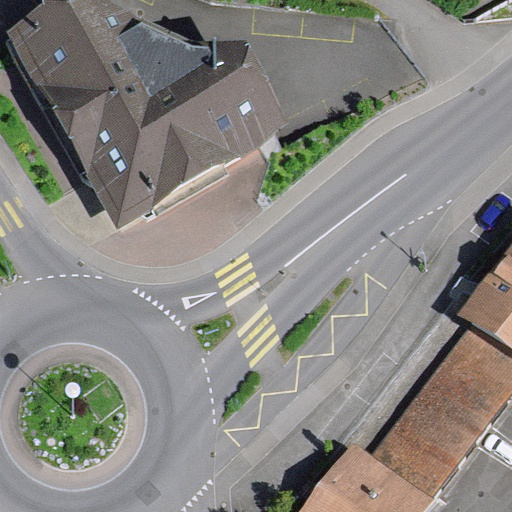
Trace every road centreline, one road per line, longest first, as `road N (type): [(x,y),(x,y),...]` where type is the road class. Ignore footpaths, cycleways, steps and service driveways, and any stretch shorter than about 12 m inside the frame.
road 1 (secondary): [(159,363),(250,303),(392,183),(511,98)]
road 2 (residential): [(387,0),(511,85)]
road 3 (secondary): [(159,363),(115,324),(87,315),(28,324)]
road 4 (secondary): [(140,495),(171,447),(175,418),(159,363)]
